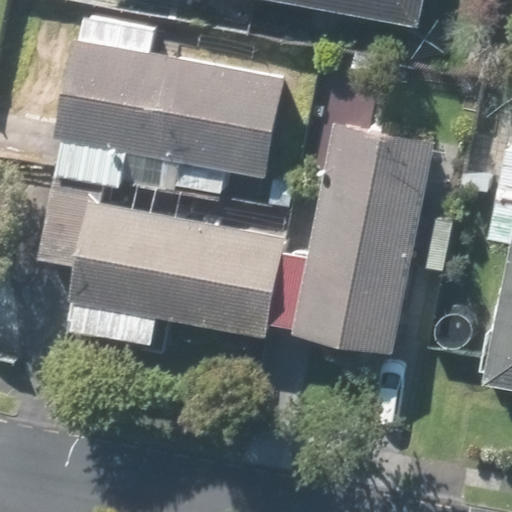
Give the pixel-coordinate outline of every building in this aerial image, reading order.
[(327,0),(424,19),(427,0),(327,0)] [(293,70),(81,32),(63,134),(67,135),(61,170),(129,182),(135,147),(275,172),(293,70)] [(298,327),(399,347),(441,136),(341,115),(313,250),(293,246),(278,319),(299,323),(298,327)] [(511,142),(509,142),(491,232),(511,236),(511,252),(487,376),(511,381),(511,142)] [(108,182),(60,173),(45,254),(83,261),(76,297),(275,332),(293,228),(106,195),(108,182)]
